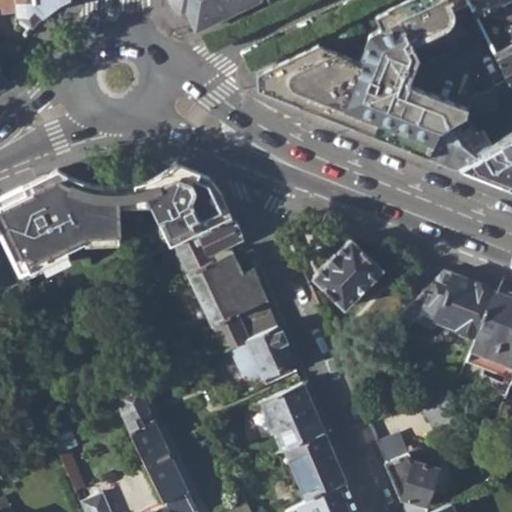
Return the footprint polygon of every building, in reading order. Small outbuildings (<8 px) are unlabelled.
[(18,16),(28,26),(32,21),(41,11),(59,0),(0,0),(0,3),(16,1),(18,16)] [(172,0),(196,28),(254,0),(172,0)] [(451,5),(461,0),(403,0),(375,14),(381,26),(369,31),(359,58),(318,41),(256,71),(257,85),(431,154),(422,137),(448,124),(466,115),(467,104),(406,80),(417,53),(411,42),(445,26),(451,18),(451,5)] [(468,0),(475,12),(500,0),(468,0)] [(511,41),(494,51),(499,60),(511,85),(511,41)] [(431,154),(456,164),(484,148),(480,141),(465,149),(460,141),(457,142),(448,124),(422,137),(431,154)] [(511,131),(484,148),(456,164),(477,172),(511,185),(511,131)] [(57,167),(0,193),(0,234),(22,279),(53,264),(56,260),(54,254),(82,240),(94,234),(97,240),(121,242),(120,205),(152,206),(160,224),(165,222),(176,245),(186,240),(232,218),(218,187),(210,175),(177,162),(168,169),(146,179),(114,184),(90,181),(57,167)] [(176,245),(189,272),(233,250),(244,245),(232,218),(186,240),(176,245)] [(165,222),(160,224),(171,247),(176,245),(165,222)] [(313,276),(345,307),(384,268),(351,238),(313,276)] [(189,272),(225,349),(230,347),(248,338),(279,325),(253,266),(242,271),(233,250),(189,272)] [(407,290),(421,295),(447,269),(419,257),(407,290)] [(438,320),(476,334),(494,287),(447,269),(421,295),(402,313),(431,324),(436,324),(438,320)] [(470,347),(511,363),(511,293),(494,287),(476,334),(470,347)] [(248,338),(265,374),(294,360),(279,325),(248,338)] [(263,373),(248,338),(230,347),(242,371),(252,376),(263,373)] [(186,367),(192,381),(208,373),(202,359),(186,367)] [(352,381),(358,397),(383,378),(374,364),(352,381)] [(262,401),(283,451),(286,450),(326,434),(303,381),(262,401)] [(417,397),(437,425),(457,412),(438,383),(417,397)] [(116,398),(143,456),(167,445),(142,395),(150,391),(147,385),(116,398)] [(286,450),(307,498),(346,479),(326,434),(286,450)] [(464,450),(470,459),(483,450),(477,441),(464,450)] [(194,511),(199,510),(167,445),(143,456),(165,500),(170,511),(194,511)] [(59,450),(76,489),(85,485),(68,446),(59,450)] [(406,511),(425,511),(427,511),(424,505),(437,466),(416,459),(414,460),(410,450),(385,459),(406,511)] [(358,511),(346,479),(307,498),(296,504),(283,510),(284,511),(358,511)] [(86,511),(110,511),(102,492),(81,501),(86,511)] [(425,511),(454,511),(451,502),(427,511),(425,511)]
